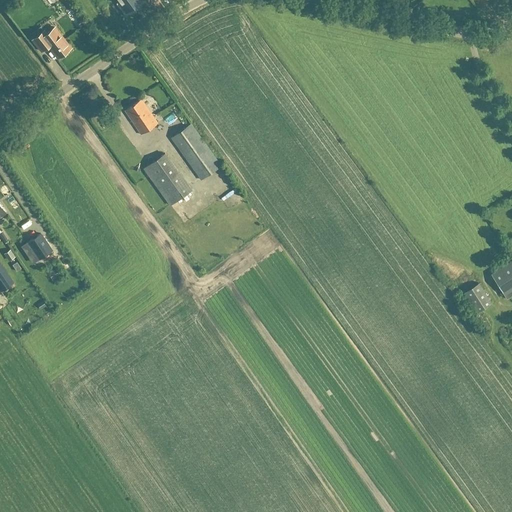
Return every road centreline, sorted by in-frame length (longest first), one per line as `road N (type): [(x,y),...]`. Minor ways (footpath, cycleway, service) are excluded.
road 1 (track): [(246,0),(415,229),(484,278),(497,303),(498,345),(511,365)]
road 2 (tertiary): [(0,136),(206,0)]
road 3 (tertiary): [(293,0),(448,31),(511,24)]
